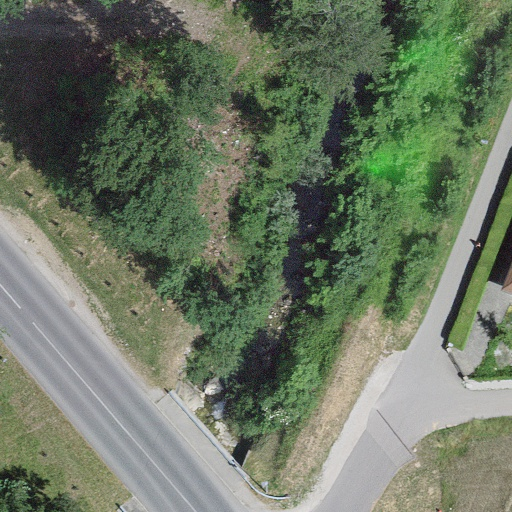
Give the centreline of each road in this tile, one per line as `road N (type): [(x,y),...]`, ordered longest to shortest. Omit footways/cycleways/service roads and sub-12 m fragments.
road 1 (tertiary): [(0,284),(195,511)]
road 2 (residential): [(511,146),(399,417)]
